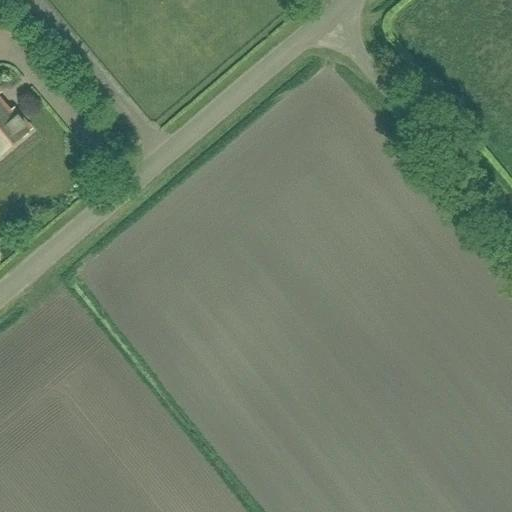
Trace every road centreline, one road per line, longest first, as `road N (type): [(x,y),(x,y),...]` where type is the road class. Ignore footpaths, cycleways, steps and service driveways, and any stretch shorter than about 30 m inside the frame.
road 1 (tertiary): [(0,296),(326,16)]
road 2 (unclassified): [(511,237),(326,16)]
road 3 (track): [(29,0),(164,158)]
